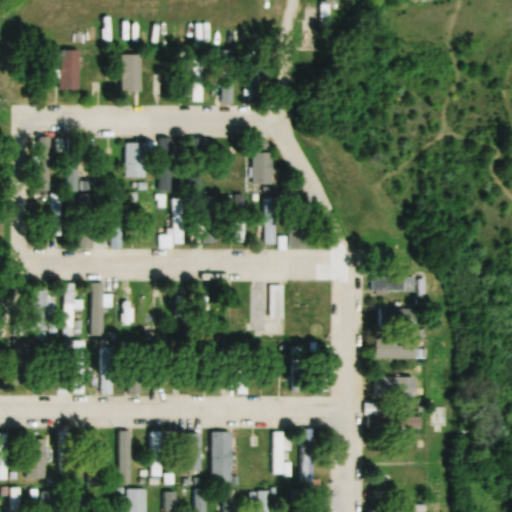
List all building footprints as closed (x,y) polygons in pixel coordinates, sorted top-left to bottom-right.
[(306,46),(322,46),(322,11),(306,11),(306,46)] [(100,103),(112,103),(112,49),(100,49),(100,103)] [(81,50),(61,50),(61,90),(81,90),(81,50)] [(132,101),(142,101),(142,55),(132,55),(132,101)] [(204,101),(204,60),(194,60),(194,101),(204,101)] [(223,103),(234,103),(234,61),(223,61),(223,103)] [(50,138),(40,138),(40,190),(50,190),(50,138)] [(97,177),(108,177),(108,142),(97,142),(97,177)] [(199,180),(199,142),(191,142),(191,180),(199,180)] [(126,178),(147,178),(147,143),(126,143),(126,178)] [(254,184),(273,184),(273,151),(254,151),(254,184)] [(69,161),(69,190),(78,190),(78,161),(69,161)] [(226,182),(232,182),(235,163),(228,162),(226,182)] [(62,236),(62,194),(51,194),(51,236),(62,236)] [(245,194),(235,194),(235,242),(245,242),(245,194)] [(122,248),(122,196),(112,196),(112,248),(122,248)] [(204,243),(214,243),(215,197),(205,196),(204,243)] [(173,244),(184,244),(184,198),(173,198),(173,244)] [(277,198),(265,198),(265,245),(277,245),(277,198)] [(153,204),(144,204),(144,243),(153,243),(153,204)] [(81,209),(81,235),(93,235),(93,209),(81,209)] [(311,222),(290,222),(290,249),(311,249),(311,222)] [(372,292),(416,292),(416,277),(372,277),(372,292)] [(113,295),(103,295),(104,283),(93,282),(93,336),(103,336),(103,307),(112,307),(113,295)] [(75,283),(64,283),(64,336),(75,336),(75,283)] [(144,332),(155,332),(155,283),(144,283),(144,332)] [(284,317),(284,285),(270,285),(270,317),(284,317)] [(183,287),(175,287),(175,311),(183,311),(183,287)] [(52,291),(31,291),(31,332),(52,332),(52,291)] [(126,323),(128,300),(121,299),(119,323),(126,323)] [(416,328),(416,309),(380,309),(380,328),(416,328)] [(378,359),(416,359),(416,338),(378,338),(378,359)] [(77,394),(85,394),(84,345),(76,345),(77,394)] [(330,346),(319,346),(319,391),(330,391),(330,346)] [(293,391),(307,391),(307,347),(293,347),(293,391)] [(101,395),(113,395),(113,351),(101,351),(101,395)] [(141,394),(141,364),(129,364),(129,394),(141,394)] [(372,396),(413,396),(413,377),(372,376),(372,396)] [(421,429),(421,415),(371,416),(371,430),(421,429)] [(302,483),(313,483),(313,431),(302,431),(302,483)] [(99,448),(102,433),(92,432),(89,446),(99,448)] [(119,485),(131,485),(131,432),(119,432),(119,485)] [(152,477),(162,477),(162,432),(152,432),(152,477)] [(212,483),(232,483),(232,432),(212,432),(212,483)] [(254,448),(262,448),(262,432),(245,432),(245,474),(254,474),(254,448)] [(274,475),(284,475),(284,432),(274,432),(274,475)] [(72,433),(59,433),(59,474),(72,474),(72,433)] [(202,434),(181,434),(181,471),(202,471),(202,434)] [(0,481),(8,481),(8,435),(0,435),(0,481)] [(46,480),(46,440),(28,440),(28,480),(46,480)] [(374,445),(374,462),(410,462),(410,445),(374,445)] [(100,485),(100,459),(89,459),(89,485),(100,485)] [(391,475),(374,475),(374,498),(413,498),(413,481),(391,481),(391,475)] [(10,490),(10,511),(21,511),(21,490),(10,490)] [(146,511),(147,490),(128,490),(127,511),(146,511)] [(195,511),(206,511),(207,490),(196,490),(195,511)] [(238,511),(239,490),(226,490),(225,511),(238,511)] [(258,511),(270,511),(270,491),(258,491),(258,511)] [(165,511),(176,511),(177,496),(166,496),(165,511)] [(56,511),(56,497),(37,497),(36,511),(56,511)] [(319,511),(331,511),(331,497),(320,497),(319,511)]
